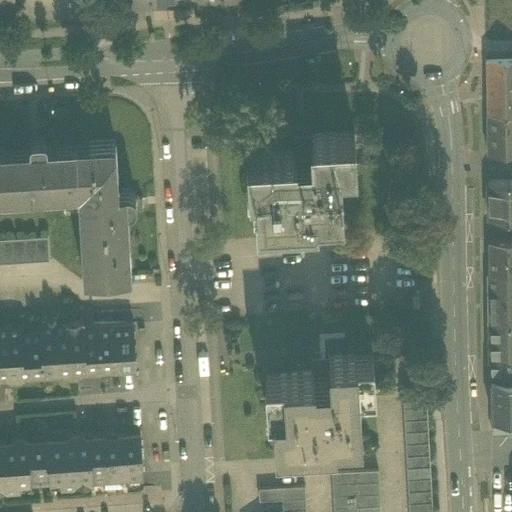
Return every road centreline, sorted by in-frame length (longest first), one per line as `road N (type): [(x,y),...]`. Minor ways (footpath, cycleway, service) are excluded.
road 1 (residential): [(175,59),(191,511)]
road 2 (tertiary): [(462,511),(452,151),(437,82)]
road 3 (tertiary): [(387,36),(175,59)]
road 4 (tertiary): [(175,59),(0,67)]
